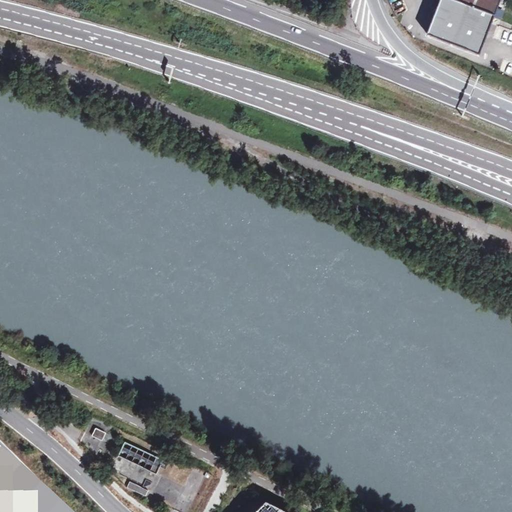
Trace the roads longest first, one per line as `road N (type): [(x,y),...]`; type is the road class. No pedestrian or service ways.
road 1 (track): [(214,124),(299,180),(511,280)]
road 2 (trunk): [(493,110),(218,0)]
road 3 (trunk): [(248,88),(511,197)]
road 4 (trunk): [(248,88),(511,174)]
road 5 (trunk): [(0,10),(248,88)]
road 6 (trunk): [(493,110),(403,51),(371,0)]
road 7 (secondary): [(121,511),(0,406)]
